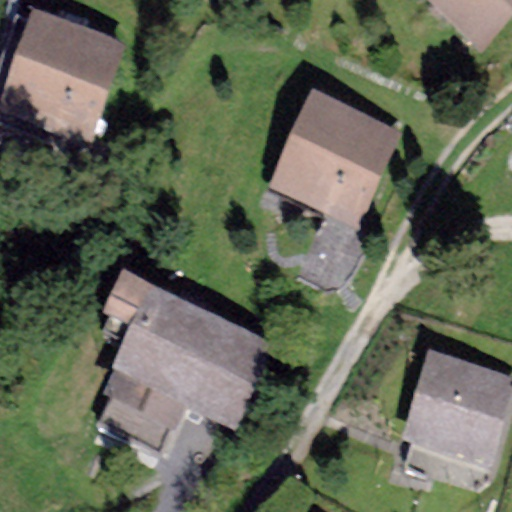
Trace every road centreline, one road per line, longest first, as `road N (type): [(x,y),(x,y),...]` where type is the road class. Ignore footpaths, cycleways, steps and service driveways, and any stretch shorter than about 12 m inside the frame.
road 1 (track): [(246,511),(302,432),(446,164),(511,95)]
road 2 (track): [(379,287),(456,238),(488,226),(511,228)]
